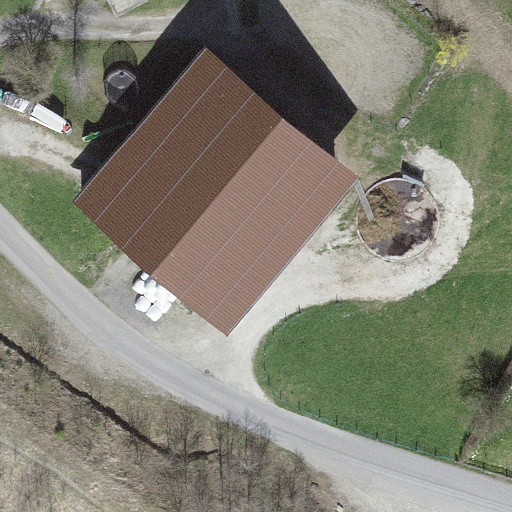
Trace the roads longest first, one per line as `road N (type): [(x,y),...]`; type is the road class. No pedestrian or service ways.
road 1 (residential): [(511,499),(141,372),(0,223)]
road 2 (track): [(131,511),(0,428)]
